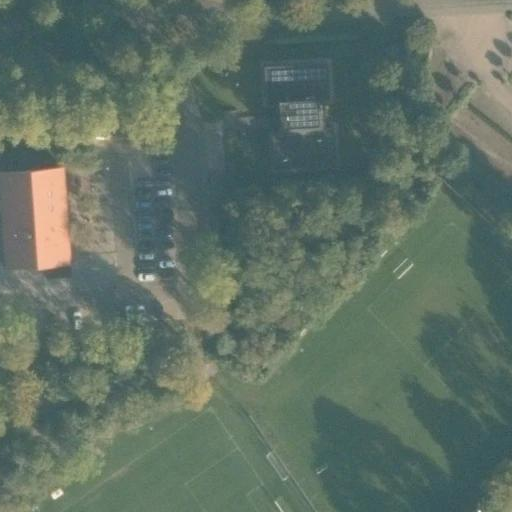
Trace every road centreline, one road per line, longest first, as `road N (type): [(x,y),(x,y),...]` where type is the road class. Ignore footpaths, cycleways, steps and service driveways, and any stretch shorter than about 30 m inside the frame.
road 1 (residential): [(0,308),(195,295),(180,105),(163,59),(130,12)]
road 2 (residential): [(130,12),(244,21),(511,7)]
